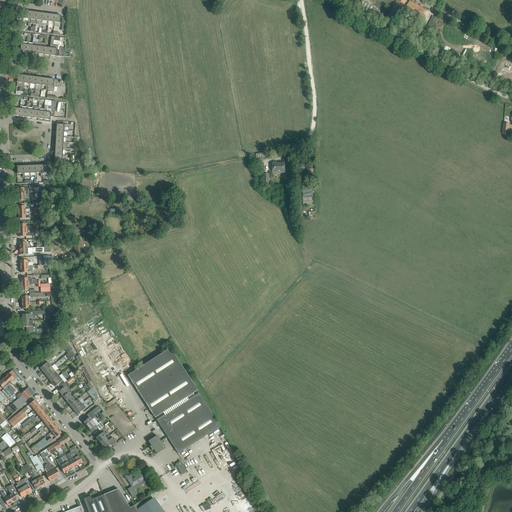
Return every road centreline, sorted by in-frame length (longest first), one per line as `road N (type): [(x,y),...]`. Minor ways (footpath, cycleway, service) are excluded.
road 1 (unclassified): [(503,95),(329,0)]
road 2 (unclassified): [(431,511),(511,389)]
road 3 (residential): [(9,301),(4,157)]
road 4 (residential): [(99,468),(11,354)]
road 5 (track): [(310,136),(301,0)]
